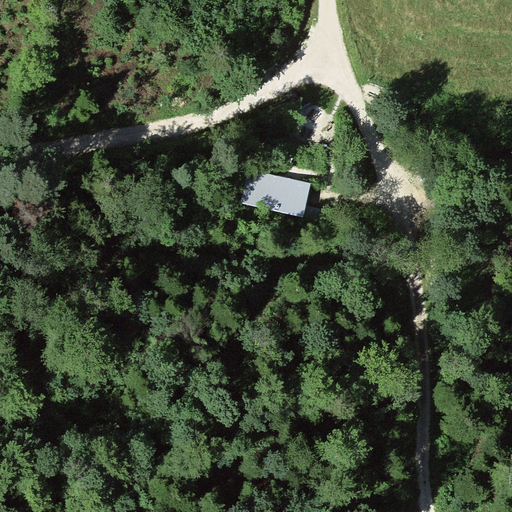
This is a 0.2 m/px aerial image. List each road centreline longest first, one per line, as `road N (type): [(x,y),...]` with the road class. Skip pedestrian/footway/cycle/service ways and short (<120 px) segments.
road 1 (track): [(322,0),(333,62),(403,210),(416,265),(429,511)]
road 2 (track): [(333,62),(227,112),(0,160)]
